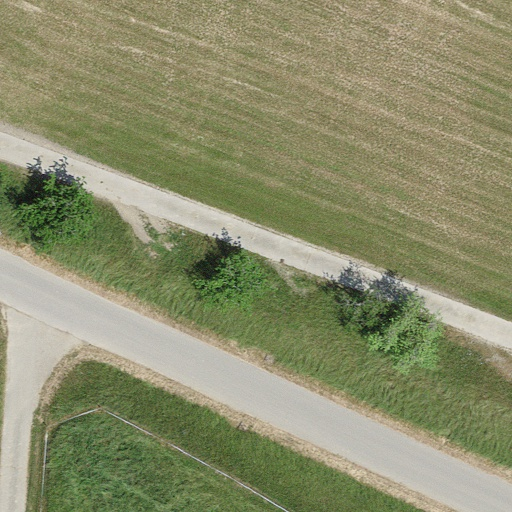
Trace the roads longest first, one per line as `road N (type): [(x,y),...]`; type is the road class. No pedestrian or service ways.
road 1 (track): [(0,141),(511,331)]
road 2 (residential): [(511,500),(22,273)]
road 3 (track): [(22,273),(7,511)]
